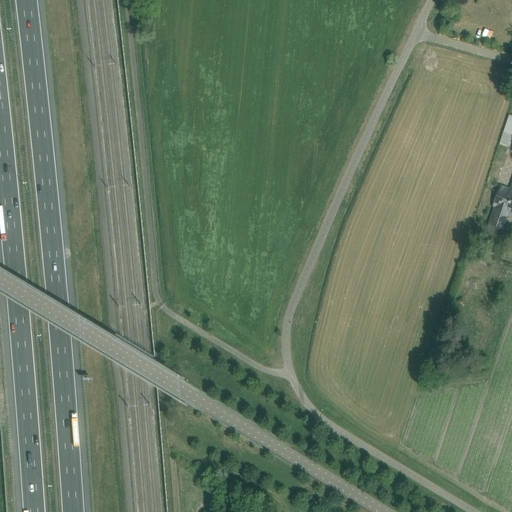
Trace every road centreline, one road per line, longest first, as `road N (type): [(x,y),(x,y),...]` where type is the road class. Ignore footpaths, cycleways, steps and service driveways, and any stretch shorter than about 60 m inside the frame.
road 1 (unclassified): [(431,0),(298,291),(285,344),(295,386),(316,415),(472,511)]
road 2 (motorway): [(69,511),(23,0)]
road 3 (unclassified): [(381,511),(0,281)]
road 4 (motorway): [(0,135),(32,511)]
